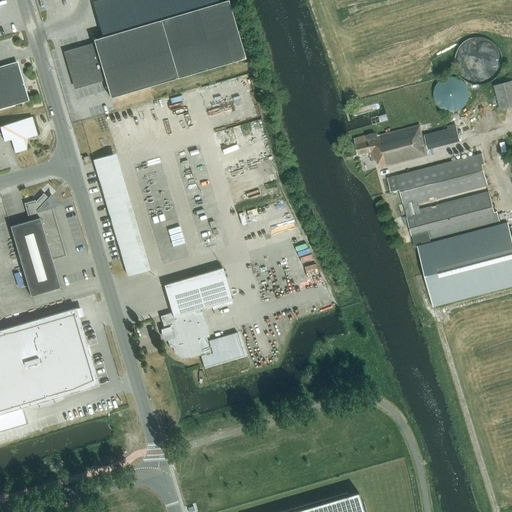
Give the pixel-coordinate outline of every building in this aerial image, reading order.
[(103,36),(93,39),(93,40),(95,44),(96,49),(82,53),(81,48),(65,52),(75,87),(105,78),(106,82),(108,91),(110,97),(243,58),(245,58),(228,0),(225,0),(221,1),(219,2),(217,0),(99,0),(93,2),(103,36)] [(501,54),(499,50),(498,47),(495,43),(491,41),(487,38),(482,37),(476,37),(469,38),(465,40),(460,44),(456,49),(454,54),(454,59),(454,64),(455,68),(457,72),(460,76),(463,78),(467,81),(471,83),(475,84),(480,84),(485,83),(489,82),(493,80),(496,77),(499,73),(501,68),(502,63),(502,58),(501,54)] [(94,44),(81,48),(82,53),(96,49),(94,44)] [(0,108),(26,101),(14,62),(0,66),(0,108)] [(450,112),(453,112),(457,111),(460,109),(462,107),(465,104),(467,101),(468,97),(468,94),(468,91),(467,88),(465,85),(463,82),(460,80),(457,78),(453,77),(450,77),(447,77),(444,78),(441,80),(438,82),(436,85),(434,88),(433,91),(433,94),(433,97),(434,101),(436,104),(438,107),(440,109),(444,111),(447,112),(450,112)] [(511,80),(494,85),(500,110),(511,106),(511,80)] [(37,135),(32,117),(0,125),(0,126),(4,141),(11,139),(15,152),(26,149),(23,139),(37,135)] [(376,133),(354,139),(358,156),(372,152),(374,161),(377,160),(379,169),(427,156),(424,145),(426,144),(428,150),(459,142),(455,127),(424,136),(425,140),(423,141),(419,126),(376,137),(376,133)] [(94,152),(127,275),(152,269),(119,145),(94,152)] [(479,154),(387,178),(391,192),(400,189),(415,248),(418,247),(433,304),(511,283),(511,239),(508,223),(431,243),(430,240),(497,222),(489,191),(436,205),(434,199),(487,185),(479,154)] [(49,199),(43,193),(36,201),(35,200),(25,203),(24,203),(29,220),(19,223),(10,226),(30,296),(60,287),(58,278),(52,259),(66,255),(52,208),(49,199)] [(172,312),(160,316),(170,348),(173,347),(173,348),(173,349),(173,350),(174,351),(174,352),(174,353),(175,353),(176,354),(176,355),(177,356),(178,356),(179,357),(180,357),(181,357),(182,358),(183,358),(184,358),(185,358),(186,358),(187,358),(188,357),(189,357),(190,358),(199,355),(203,368),(207,366),(244,356),(237,333),(208,341),(206,337),(209,336),(202,311),(200,311),(199,309),(225,301),(226,305),(232,303),(231,300),(232,299),(222,268),(164,285),(172,312)] [(0,329),(0,413),(99,385),(76,307),(0,329)] [(363,511),(358,491),(287,511),(363,511)]
